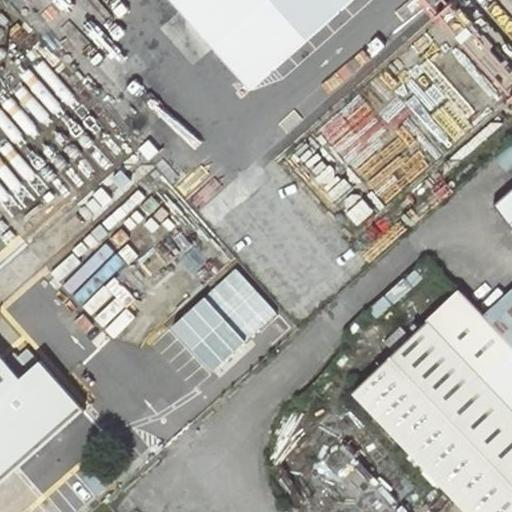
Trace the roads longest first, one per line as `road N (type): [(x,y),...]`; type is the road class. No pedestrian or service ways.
road 1 (unknown): [(139,10),(210,101),(243,114),(367,0)]
road 2 (unknown): [(7,511),(125,372)]
road 3 (unknown): [(125,372),(0,260)]
